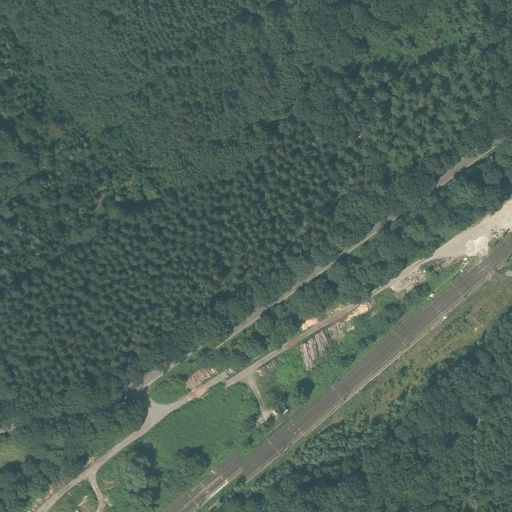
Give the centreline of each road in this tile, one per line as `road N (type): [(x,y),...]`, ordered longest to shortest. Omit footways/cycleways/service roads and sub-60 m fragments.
road 1 (unclassified): [(511,127),(147,389),(101,411),(0,435)]
road 2 (track): [(166,422),(511,201)]
road 3 (track): [(117,227),(322,115)]
road 4 (track): [(147,389),(166,422),(54,511)]
road 5 (track): [(385,217),(384,168),(369,145),(322,115)]
